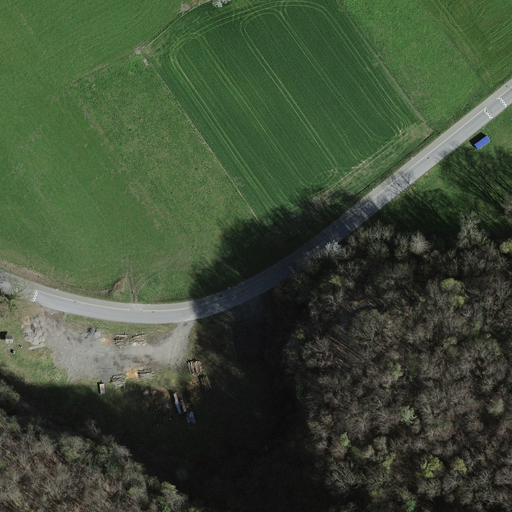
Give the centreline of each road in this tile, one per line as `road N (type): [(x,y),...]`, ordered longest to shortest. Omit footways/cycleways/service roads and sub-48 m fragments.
road 1 (unclassified): [(511,95),(337,234),(220,305),(165,317),(124,315),(0,282)]
road 2 (track): [(337,234),(343,240),(482,221),(511,236)]
